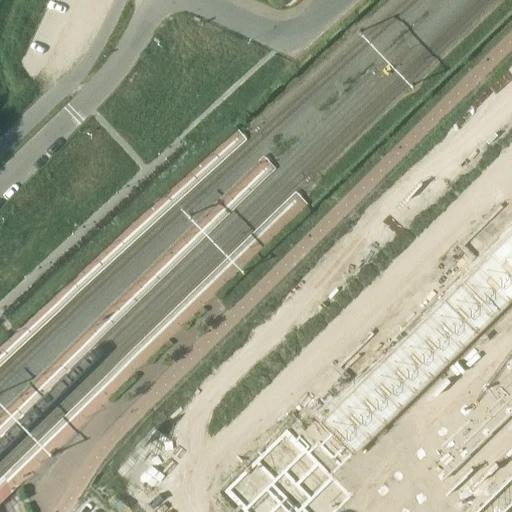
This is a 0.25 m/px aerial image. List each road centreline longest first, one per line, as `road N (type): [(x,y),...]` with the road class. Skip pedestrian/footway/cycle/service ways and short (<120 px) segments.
road 1 (residential): [(178,502),(138,471),(511,97)]
road 2 (residential): [(511,176),(178,502)]
road 3 (residential): [(0,183),(111,73),(150,0)]
road 4 (unclassified): [(191,0),(280,35),(300,31),(338,0)]
